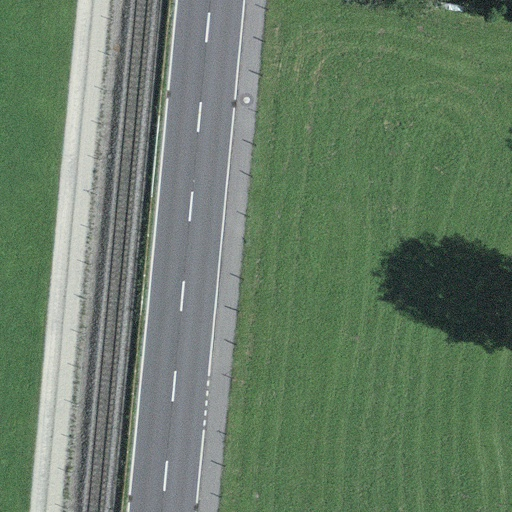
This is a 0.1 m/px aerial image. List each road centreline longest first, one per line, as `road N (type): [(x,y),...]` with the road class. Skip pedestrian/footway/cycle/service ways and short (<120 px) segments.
road 1 (track): [(89,0),(37,511)]
road 2 (secondary): [(206,0),(157,511)]
